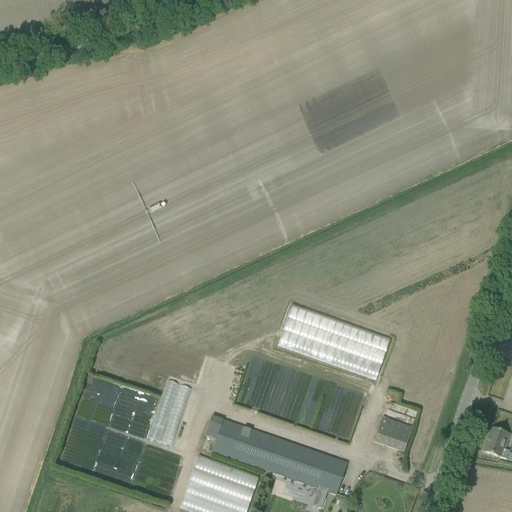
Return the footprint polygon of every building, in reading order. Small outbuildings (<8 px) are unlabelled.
[(277,346),(376,381),(390,340),(292,306),(277,346)] [(174,446),(190,387),(164,380),(148,439),(174,446)] [(347,464),(211,416),(204,436),(215,440),(211,452),(319,490),(320,492),(324,493),(326,493),(335,496),(347,464)] [(373,443),(403,454),(412,429),(381,419),(373,443)] [(490,429),(482,452),(499,458),(502,450),(504,450),(507,441),(506,440),(507,434),(490,429)] [(198,456),(180,509),(188,511),(246,511),(258,478),(198,456)]
